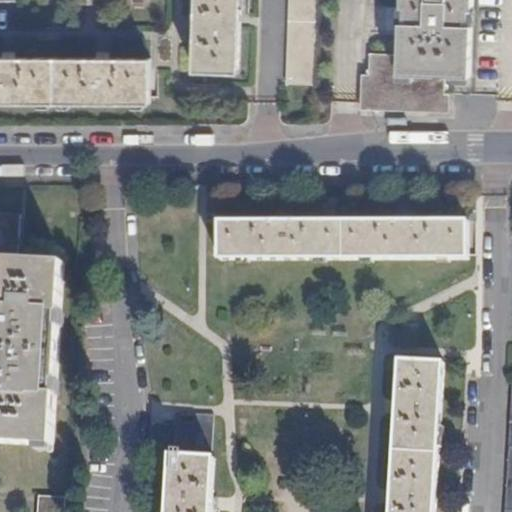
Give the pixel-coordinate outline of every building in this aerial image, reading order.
[(241,75),(243,0),(199,0),(198,22),(196,22),(196,34),(198,34),(196,74),(241,75)] [(291,0),(288,87),(315,87),(318,0),(291,0)] [(472,79),(474,0),(403,0),(401,58),(372,57),(370,77),(369,106),(447,109),(447,96),(446,96),(447,78),(472,79)] [(0,104),(152,106),(152,62),(110,61),(110,58),(99,58),(98,61),(17,60),(17,58),(6,57),(6,60),(0,60),(0,104)] [(0,447),(54,451),(65,268),(4,264),(4,260),(19,261),(21,219),(0,218),(0,447)] [(275,227),(220,227),(220,265),(469,265),(469,227),(415,227),(415,222),(398,223),(398,227),(291,227),(291,223),(276,223),(275,227)] [(435,511),(444,369),(400,366),(398,406),(395,406),(395,418),(397,418),(393,496),(390,496),(389,508),(392,508),(391,511),(435,511)] [(166,511),(214,511),(214,503),(213,503),(215,464),(211,464),(214,420),(194,419),(193,427),(175,425),(172,461),(170,461),(166,511)] [(66,511),(67,502),(39,500),(38,511),(66,511)]
